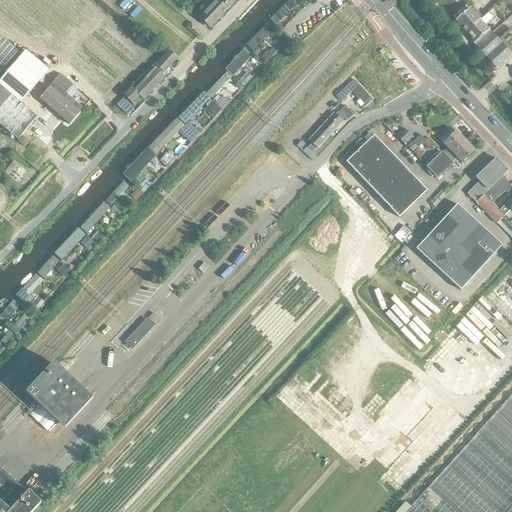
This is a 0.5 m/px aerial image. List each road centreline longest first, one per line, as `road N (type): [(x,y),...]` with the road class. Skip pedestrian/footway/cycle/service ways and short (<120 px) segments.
road 1 (unclassified): [(0,257),(245,0)]
road 2 (unclassified): [(275,211),(367,121),(421,98),(444,74)]
